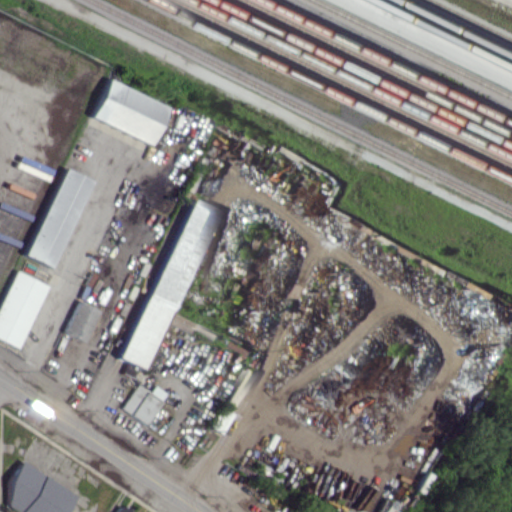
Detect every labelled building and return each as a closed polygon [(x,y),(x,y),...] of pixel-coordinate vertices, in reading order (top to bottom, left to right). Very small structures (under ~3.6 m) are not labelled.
[(88,117),(149,144),(165,105),(105,79),(88,117)] [(87,178),(60,167),(23,256),(50,267),(87,178)] [(210,207),(185,197),(119,359),(145,370),(210,207)] [(82,342),(97,310),(76,300),(61,332),(82,342)] [(152,385),(148,391),(135,383),(120,409),(145,424),(164,392),(152,385)] [(220,433),(232,413),(223,407),(211,428),(220,433)] [(0,498),(0,503),(14,511),(61,511),(72,493),(21,463),(0,498)]
